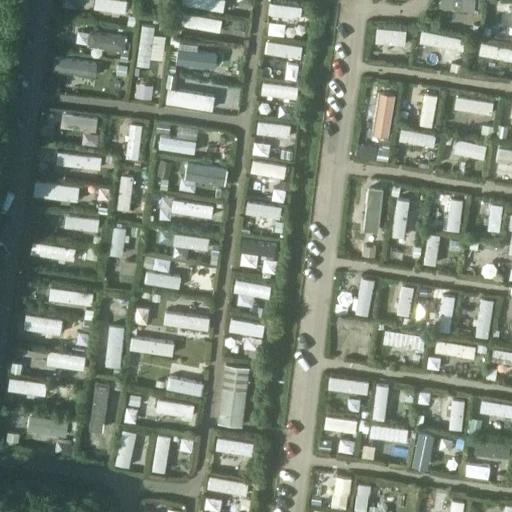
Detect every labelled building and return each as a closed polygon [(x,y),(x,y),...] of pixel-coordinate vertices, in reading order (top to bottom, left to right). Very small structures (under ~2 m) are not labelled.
[(95,0),(94,7),(125,11),(126,0),(95,0)] [(273,0),(271,13),(301,17),(303,3),(279,0),(273,0)] [(439,0),(439,3),(473,8),(474,0),(439,0)] [(220,29),(222,16),(184,11),(182,24),(220,29)] [(269,30),(285,31),(286,19),(270,18),(269,30)] [(137,62),(150,64),(156,23),(143,21),(137,62)] [(374,37),(404,42),(406,30),(376,25),(374,37)] [(89,27),(87,42),(124,47),(126,33),(89,27)] [(419,27),(417,41),(461,48),(463,35),(419,27)] [(265,51),(300,56),(302,43),(267,38),(265,51)] [(511,45),(480,40),(478,50),(511,56),(511,45)] [(214,65),(216,50),(178,44),(176,59),(214,65)] [(484,65),(501,68),(502,55),(486,53),(484,65)] [(52,67),(96,73),(98,60),(54,54),(52,67)] [(273,74),(290,74),(290,62),(272,62),(273,74)] [(264,78),(262,91),(296,96),(298,83),(264,78)] [(133,95),(157,98),(158,86),(134,83),(133,95)] [(373,133),(386,135),(394,91),(380,88),(373,133)] [(195,102),(232,105),(232,92),(196,89),(195,102)] [(418,123),(431,125),(436,93),(424,91),(418,123)] [(454,94),(452,107),(491,113),(493,100),(454,94)] [(59,124),(96,129),(99,114),(61,109),(59,124)] [(124,154),(138,156),(143,120),(130,118),(124,154)] [(258,129),(290,133),(291,123),(259,118),(258,129)] [(401,124),(399,138),(437,144),(440,130),(401,124)] [(161,133),(160,146),(194,151),(195,138),(161,133)] [(254,148),(270,151),(272,139),(256,137),(254,148)] [(456,137),(454,151),(483,156),(485,142),(456,137)] [(494,158),(511,160),(511,146),(497,144),(494,158)] [(59,147),(57,161),(102,168),(104,153),(59,147)] [(255,157),(253,170),(284,175),(286,162),(255,157)] [(186,161),(184,173),(224,179),(226,167),(186,161)] [(129,208),(134,173),(122,171),(117,207),(129,208)] [(34,193),(78,199),(80,184),(36,178),(34,193)] [(377,226),(383,188),(369,186),(364,224),(377,226)] [(391,232),(403,234),(409,197),(397,195),(391,232)] [(457,229),(462,197),(448,195),(444,227),(457,229)] [(214,203),(173,197),(171,208),(212,214),(214,203)] [(246,211),(281,216),(282,205),(248,200),(246,211)] [(490,201),(486,227),(498,229),(502,202),(490,201)] [(67,212),(65,225),(96,230),(98,216),(67,212)] [(121,255),(126,225),(113,224),(109,253),(121,255)] [(211,235),(174,229),(172,242),(209,247),(211,235)] [(423,260),(437,262),(441,233),(427,231),(423,260)] [(245,235),(243,248),(276,253),(278,240),(245,235)] [(30,252),(74,259),(76,245),(32,239),(30,252)] [(464,268),(474,269),(478,242),(468,240),(464,268)] [(134,277),(138,258),(126,256),(123,275),(134,277)] [(179,285),(181,272),(146,267),(144,280),(179,285)] [(234,291),(270,296),(272,281),(236,276),(234,291)] [(359,276),(354,310),(366,312),(371,278),(359,276)] [(51,283),(49,298),(91,304),(93,290),(51,283)] [(413,286),(401,284),(397,314),(409,315),(413,286)] [(441,285),(439,324),(452,325),(453,286),(441,285)] [(106,302),(130,304),(131,291),(108,289),(106,302)] [(493,297),(481,296),(476,330),(488,331),(493,297)] [(149,320),(151,304),(139,302),(137,318),(149,320)] [(208,314),(164,308),(162,320),(206,327),(208,314)] [(24,327),(60,332),(63,317),(26,312),(24,327)] [(233,317),(231,330),(263,334),(265,322),(233,317)] [(331,331),(365,336),(367,323),(333,318),(331,331)] [(112,322),(106,364),(118,365),(124,324),(112,322)] [(381,340),(421,346),(423,333),(383,327),(381,340)] [(172,353),(174,340),(132,334),(131,347),(172,353)] [(433,350),(473,356),(475,343),(435,337),(433,350)] [(489,358),(511,361),(511,349),(491,346),(489,358)] [(48,349),(46,362),(83,367),(85,355),(48,349)] [(219,421),(241,424),(249,366),(227,363),(219,421)] [(329,373),(327,387),(364,392),(366,378),(329,373)] [(7,387),(44,393),(46,379),(9,374),(7,387)] [(201,379),(169,375),(167,387),(199,392),(201,379)] [(89,425),(104,427),(111,380),(96,378),(89,425)] [(389,383),(376,381),(371,414),(384,416),(389,383)] [(131,390),(128,417),(138,418),(142,391),(131,390)] [(194,402),(157,396),(155,410),(192,416),(194,402)] [(465,398),(452,396),(447,426),(461,428),(465,398)] [(511,401),(481,397),(478,412),(511,416),(511,401)] [(26,428),(66,434),(69,418),(28,412),(26,428)] [(322,426),(353,430),(355,418),(324,413),(322,426)] [(368,434),(404,440),(406,427),(369,422),(368,434)] [(118,460),(129,462),(134,428),(123,427),(118,460)] [(414,464),(429,466),(434,432),(419,430),(414,464)] [(154,468),(165,470),(170,435),(159,433),(154,468)] [(216,447),(251,452),(253,440),(218,435),(216,447)] [(473,451),(508,456),(510,444),(474,439),(473,451)] [(248,480),(210,475),(208,488),(246,493),(248,480)] [(348,479),(335,478),(330,507),(343,509),(348,479)] [(365,511),(370,482),(356,480),(352,511),(360,511),(365,511)] [(419,511),(437,511),(442,493),(423,490),(419,511)] [(207,493),(206,505),(223,506),(223,494),(207,493)] [(461,511),(463,499),(451,498),(448,511),(461,511)] [(511,511),(511,502),(504,502),(502,511),(511,511)]
